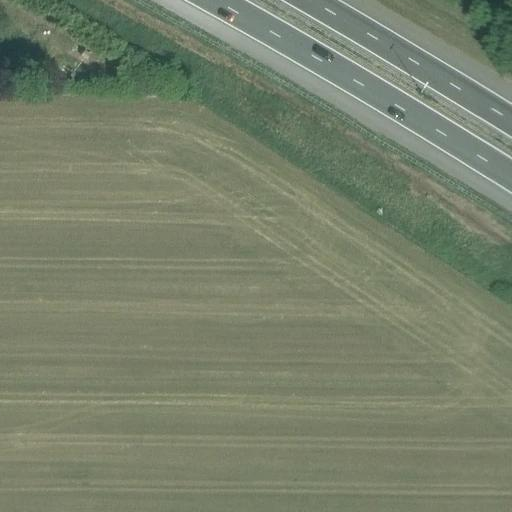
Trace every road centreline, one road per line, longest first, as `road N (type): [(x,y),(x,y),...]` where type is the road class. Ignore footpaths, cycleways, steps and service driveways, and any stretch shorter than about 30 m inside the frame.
road 1 (motorway): [(201,0),(511,175)]
road 2 (motorway): [(511,105),(332,0)]
